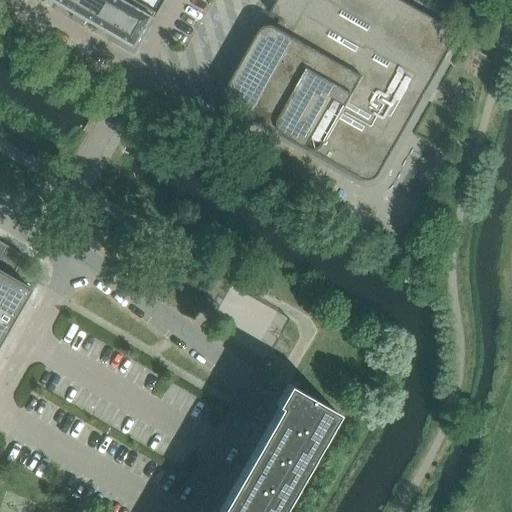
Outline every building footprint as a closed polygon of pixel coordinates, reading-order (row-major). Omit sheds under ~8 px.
[(55,0),(55,1),(76,13),(83,0),(55,0)] [(83,0),(76,13),(96,24),(109,0),(83,0)] [(109,0),(96,24),(115,35),(132,4),(132,3),(125,0),(109,0)] [(115,35),(136,47),(156,12),(135,0),(133,0),(132,3),(132,4),(115,35)] [(377,177),(379,175),(455,41),(456,39),(455,34),(455,32),(454,30),(452,28),(450,27),(403,0),(277,0),(270,12),(281,19),(277,27),(273,25),(271,25),(268,25),(264,26),(262,28),(261,29),(227,88),(226,92),(226,96),(227,99),(228,101),(230,103),(232,104),(363,179),(366,180),(368,180),(372,180),(375,178),(377,177)] [(0,242),(0,272),(10,278),(23,256),(0,242)] [(0,338),(29,289),(10,278),(0,272),(0,338)] [(283,409),(223,511),(278,511),(336,412),(287,384),(275,404),(283,409)]
